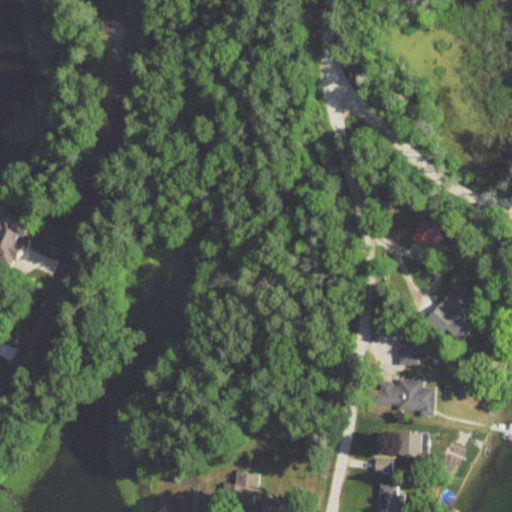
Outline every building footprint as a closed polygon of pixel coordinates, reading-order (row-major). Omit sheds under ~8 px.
[(35,225),(5,211),(0,221),(0,262),(14,269),(35,225)] [(428,317),(439,332),(478,303),(466,288),(428,317)] [(401,343),(401,366),(428,366),(428,343),(401,343)] [(426,383),(381,381),(381,393),(374,392),(373,407),(399,407),(399,414),(437,414),(437,390),(426,389),(426,383)] [(431,458),(431,435),(400,435),(400,458),(431,458)] [(225,484),(223,507),(254,510),(255,489),(259,489),(260,475),(238,473),(237,485),(225,484)] [(406,511),(407,496),(402,496),(402,487),(380,487),(380,511),(406,511)]
